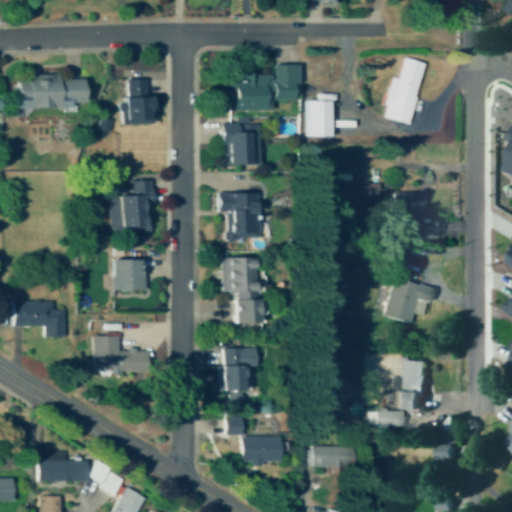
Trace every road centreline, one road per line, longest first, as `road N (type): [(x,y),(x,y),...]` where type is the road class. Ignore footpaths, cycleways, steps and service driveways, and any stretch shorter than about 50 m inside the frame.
road 1 (residential): [(472,511),(472,0)]
road 2 (residential): [(180,477),(182,34)]
road 3 (residential): [(368,32),(0,39)]
road 4 (tertiary): [(235,511),(0,366)]
